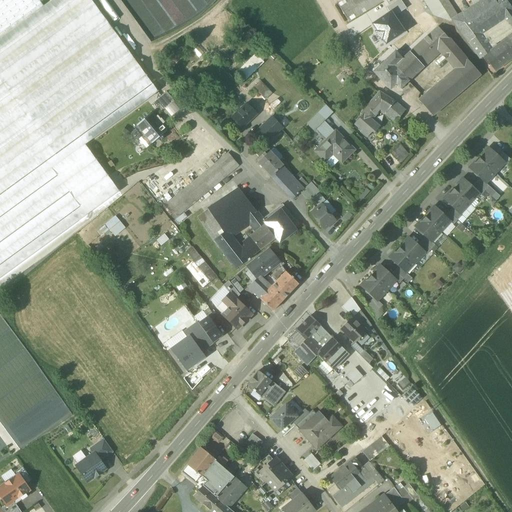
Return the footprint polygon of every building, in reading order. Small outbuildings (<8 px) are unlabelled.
[(52,0),(43,7),(38,0),(0,0),(0,181),(146,75),(90,0),(52,0)] [(348,22),(383,1),(382,0),(344,0),(338,4),(348,21),(348,22)] [(400,0),(397,0),(386,7),(390,13),(394,17),(406,9),(400,0)] [(450,22),(452,20),(458,16),(447,0),(423,0),(434,16),(450,22)] [(474,6),(458,16),(452,20),(468,43),(482,33),(504,18),(509,26),(511,23),(511,8),(506,0),(502,0),(497,4),(494,0),(484,0),(482,2),(474,6)] [(390,13),(373,24),(377,31),(376,32),(382,40),(383,39),(386,44),(404,32),(394,17),(390,13)] [(511,23),(509,26),(504,18),(482,33),(490,44),(494,41),(497,45),(511,34),(511,23)] [(440,51),(455,70),(457,68),(470,84),(480,76),(481,76),(480,75),(451,42),(438,27),(402,60),(395,67),(408,81),(435,56),(440,51)] [(468,43),(479,58),(497,45),(494,41),(490,44),(482,33),(468,43)] [(511,34),(497,45),(479,58),(480,59),(484,56),(495,71),(511,58),(511,34)] [(204,54),(198,47),(193,51),(199,58),(204,54)] [(266,49),(263,54),(272,62),(276,57),(266,49)] [(374,72),(390,90),(396,84),(400,88),(408,81),(395,67),(402,60),(395,52),(374,72)] [(254,54),(238,71),(247,80),(264,63),(254,54)] [(433,116),(470,84),(457,68),(455,70),(419,100),(418,101),(432,117),(433,116)] [(0,181),(0,278),(119,192),(85,145),(158,92),(146,75),(0,181)] [(254,88),(266,100),(272,94),(260,81),(254,88)] [(160,106),(164,110),(165,109),(173,102),(174,101),(166,92),(153,104),(157,109),(160,106)] [(361,114),(362,115),(370,121),(371,120),(380,110),(385,114),(394,101),(380,92),(361,114)] [(270,106),(274,109),(281,103),(277,99),(270,106)] [(385,114),(396,123),(405,111),(394,101),(385,114)] [(173,102),(165,109),(172,117),(180,110),(173,102)] [(231,118),(242,129),(257,114),(247,103),(231,118)] [(325,105),(317,114),(323,121),(332,112),(325,105)] [(145,136),(152,144),(157,140),(159,142),(163,138),(161,136),(167,132),(162,125),(163,124),(160,120),(157,116),(155,118),(151,113),(137,126),(145,136)] [(315,129),(323,121),(317,114),(308,122),(315,129)] [(379,127),(371,120),(370,121),(362,115),(355,124),(362,130),(361,131),(367,137),(373,131),(375,133),(379,127)] [(257,129),(268,141),(283,128),(272,116),(257,129)] [(315,129),(326,141),(335,132),(323,121),(315,129)] [(127,137),(132,128),(127,125),(121,133),(127,137)] [(339,160),(341,162),(354,150),(335,132),(326,141),(315,152),(323,160),(331,152),(339,160)] [(146,149),(152,144),(145,136),(139,140),(146,149)] [(254,152),(259,158),(265,153),(267,155),(270,152),(263,145),(254,152)] [(403,145),(393,148),(396,158),(406,156),(403,145)] [(484,155),(480,159),(495,173),(505,163),(499,158),(488,148),(483,153),(484,155)] [(273,149),(270,152),(279,162),(282,158),(282,156),(276,149),(273,149)] [(283,166),(279,162),(270,152),(267,155),(258,162),(259,163),(271,177),(282,166),(283,166)] [(331,152),(323,160),(332,168),(339,160),(331,152)] [(165,206),(175,218),(239,166),(228,153),(165,206)] [(258,162),(267,155),(265,153),(259,158),(256,160),(256,161),(258,164),(259,163),(258,162)] [(505,163),(507,165),(511,161),(503,153),(499,158),(505,163)] [(486,183),(495,173),(480,159),(476,164),(474,162),(469,168),(480,178),(486,184),(486,183)] [(297,182),(282,166),(271,177),(292,199),(300,193),(304,189),(297,182)] [(182,185),(190,179),(182,168),(174,174),(182,185)] [(495,176),(490,181),(500,192),(505,187),(495,176)] [(301,178),(297,182),(304,189),(308,185),(301,178)] [(458,185),(454,190),(470,204),(479,194),(472,187),(462,178),(457,184),(458,185)] [(480,178),(476,183),(485,191),(489,186),(486,183),(486,184),(480,178)] [(300,193),(308,202),(320,192),(311,183),(308,185),(304,189),(300,193)] [(481,196),(485,191),(476,183),(472,187),(479,194),(481,196)] [(500,197),(489,186),(485,191),(492,197),(496,201),(500,197)] [(358,198),(361,201),(370,192),(366,188),(358,198)] [(208,210),(214,217),(245,197),(239,189),(208,210)] [(460,214),(470,204),(454,190),(450,194),(449,193),(443,199),(453,208),(460,214)] [(479,194),(470,204),(475,209),(484,199),(481,196),(479,194)] [(255,210),(245,197),(214,217),(225,233),(228,231),(247,218),(256,212),(255,210)] [(496,202),(496,201),(492,197),(487,202),(492,207),(496,202)] [(326,201),(322,205),(331,215),(335,212),(326,201)] [(461,224),(475,209),(470,204),(460,214),(462,216),(458,221),(461,224)] [(311,214),(324,229),(335,220),(331,215),(322,205),(311,214)] [(430,213),(425,218),(441,232),(450,222),(445,217),(434,206),(428,212),(430,213)] [(267,217),(263,220),(276,237),(279,242),(295,230),(289,223),(293,220),(284,207),(269,219),(267,217)] [(453,208),(449,212),(458,221),(462,216),(460,214),(453,208)] [(214,242),(225,233),(214,217),(208,210),(197,217),(213,241),(214,242)] [(348,211),(341,219),(346,224),(353,216),(348,211)] [(265,246),(276,237),(263,220),(256,212),(247,218),(252,225),(257,232),(250,237),(251,238),(260,250),(265,246)] [(453,225),(458,221),(449,212),(445,217),(450,222),(453,225)] [(184,213),(174,221),(177,225),(187,217),(184,213)] [(115,216),(104,225),(115,237),(125,229),(115,216)] [(228,231),(233,238),(252,225),(247,218),(228,231)] [(432,242),(441,232),(425,218),(421,222),(420,221),(415,227),(426,237),(432,242)] [(441,232),(446,237),(455,227),(453,225),(450,222),(441,232)] [(233,238),(228,231),(225,233),(214,242),(235,270),(260,250),(251,238),(248,241),(250,243),(242,249),(233,238)] [(446,237),(441,232),(432,242),(435,246),(438,248),(447,238),(446,237)] [(404,244),(400,249),(415,263),(424,253),(425,253),(418,246),(408,237),(403,243),(404,244)] [(426,237),(422,242),(431,250),(435,246),(432,242),(426,237)] [(426,255),(431,250),(422,242),(418,246),(425,253),(424,253),(426,255)] [(186,267),(203,288),(217,277),(192,247),(186,252),(194,261),(186,267)] [(249,271),(257,279),(257,280),(261,277),(280,263),(269,249),(246,267),(249,271)] [(406,273),(415,263),(400,249),(396,253),(394,252),(389,258),(399,267),(406,273)] [(429,258),(426,255),(424,253),(415,263),(420,268),(429,258)] [(457,263),(451,269),(457,275),(463,268),(457,263)] [(375,272),(371,277),(387,291),(396,281),(390,275),(379,265),(374,271),(375,272)] [(272,278),(276,282),(286,272),(282,267),(272,278)] [(399,267),(394,271),(403,279),(408,284),(412,279),(406,273),(399,267)] [(257,279),(249,271),(245,274),(252,283),(257,279)] [(399,284),(403,279),(394,271),(390,275),(396,281),(399,284)] [(266,283),(261,277),(257,280),(257,279),(252,283),(247,286),(260,299),(273,311),(298,284),(293,279),(293,278),(292,276),(291,277),(286,272),(276,282),(271,288),(266,283)] [(233,277),(229,281),(239,294),(244,290),(233,277)] [(272,277),(266,283),(271,288),(276,282),(272,278),(272,277)] [(378,301),(387,291),(371,277),(367,281),(366,280),(360,286),(374,298),(377,301),(378,301)] [(187,287),(182,279),(174,284),(179,292),(187,287)] [(443,285),(438,280),(433,285),(439,290),(443,285)] [(224,287),(230,294),(236,299),(240,295),(229,281),(223,285),(224,287)] [(230,294),(224,287),(210,300),(216,308),(230,294)] [(236,299),(230,294),(216,308),(223,315),(222,315),(237,329),(251,315),(236,299)] [(352,317),(352,318),(360,310),(351,298),(341,308),(352,318),(352,317)] [(366,306),(377,320),(383,314),(379,310),(383,306),(378,301),(377,301),(374,298),(366,306)] [(208,318),(214,326),(219,323),(208,308),(203,312),(208,318)] [(208,318),(203,312),(202,311),(194,317),(197,322),(199,324),(208,318)] [(309,338),(315,345),(327,333),(310,316),(296,331),(306,340),(307,340),(309,338)] [(341,329),(355,343),(366,331),(352,318),(352,317),(352,318),(341,329)] [(199,324),(212,342),(221,336),(214,326),(208,318),(199,324)] [(212,342),(199,324),(197,322),(183,332),(187,337),(170,349),(186,372),(206,358),(202,352),(213,344),(212,342)] [(187,337),(183,332),(182,330),(165,342),(170,349),(187,337)] [(300,346),(306,340),(296,331),(290,336),(300,346)] [(317,355),(324,361),(333,370),(348,354),(332,339),(318,353),(317,354),(317,355)] [(298,349),(311,362),(317,355),(317,354),(318,353),(307,340),(306,340),(300,346),(298,349)] [(364,351),(355,343),(351,347),(359,355),(364,351)] [(311,362),(298,349),(294,352),(307,365),(311,362)] [(359,355),(368,364),(373,359),(364,351),(359,355)] [(327,376),(333,370),(324,361),(318,367),(327,376)] [(301,365),(293,373),(300,381),(308,372),(301,365)] [(346,376),(350,380),(359,373),(355,368),(346,376)] [(379,368),(376,372),(386,382),(389,378),(379,368)] [(192,391),(202,379),(196,370),(183,379),(192,391)] [(333,370),(327,376),(331,380),(337,374),(333,370)] [(254,391),(261,397),(272,382),(258,371),(247,386),(254,391)] [(363,377),(359,373),(350,380),(354,385),(363,377)] [(405,377),(397,384),(402,392),(411,384),(405,377)] [(305,378),(295,388),(298,392),(308,382),(305,378)] [(261,397),(268,402),(279,388),(272,382),(261,397)] [(285,392),(279,388),(268,402),(274,407),(285,392)] [(258,401),(261,397),(254,391),(251,395),(258,401)] [(281,431),(291,421),(297,417),(286,405),(270,419),(281,431)] [(390,405),(378,415),(390,430),(403,420),(390,405)] [(305,409),(297,417),(291,421),(295,426),(309,414),(305,409)] [(295,426),(299,430),(316,415),(316,414),(312,410),(309,414),(295,426)] [(299,430),(317,449),(341,427),(334,419),(328,424),(318,413),(316,414),(316,415),(299,430)] [(215,430),(209,437),(219,444),(224,438),(215,430)] [(245,444),(250,447),(257,438),(253,434),(245,444)] [(371,461),(389,447),(381,437),(363,451),(371,461)] [(262,441),(257,438),(250,447),(255,451),(262,441)] [(94,453),(99,461),(112,452),(104,440),(90,450),(94,454),(94,453)] [(230,443),(224,449),(231,455),(236,448),(230,443)] [(411,445),(402,453),(406,458),(411,454),(416,450),(411,445)] [(234,477),(223,467),(216,461),(200,448),(182,473),(201,488),(203,486),(217,498),(234,477)] [(262,448),(255,457),(260,461),(267,452),(262,448)] [(72,457),(78,465),(87,459),(81,451),(72,457)] [(76,466),(87,482),(94,477),(95,477),(102,473),(101,472),(105,469),(99,461),(94,453),(94,454),(87,459),(78,465),(76,466)] [(303,461),(312,471),(320,464),(311,454),(303,461)] [(411,454),(406,458),(410,463),(415,458),(411,454)] [(219,456),(216,461),(223,467),(227,461),(223,457),(222,459),(219,456)] [(259,463),(263,468),(272,460),(268,456),(259,463)] [(265,483),(266,482),(284,467),(275,457),(272,460),(263,468),(259,472),(262,476),(260,478),(265,483)] [(332,497),(341,508),(374,481),(369,474),(363,466),(355,457),(330,478),(335,484),(340,490),(332,496),(332,497)] [(367,463),(363,466),(369,474),(374,470),(367,463)] [(18,475),(26,486),(32,481),(22,467),(13,473),(16,477),(18,475)] [(292,477),(284,467),(266,482),(275,492),(292,477)] [(262,476),(259,472),(256,468),(251,472),(258,480),(260,478),(262,476)] [(1,476),(6,483),(16,477),(13,473),(11,469),(1,476)] [(374,481),(378,486),(383,482),(374,470),(369,474),(374,481)] [(0,495),(6,505),(7,506),(13,502),(14,504),(15,504),(19,501),(17,499),(29,490),(26,486),(18,475),(16,477),(6,483),(0,487),(0,495)] [(246,488),(234,477),(217,498),(226,506),(229,508),(246,488)] [(408,483),(403,488),(412,500),(418,496),(408,483)] [(327,490),(332,496),(340,490),(335,484),(327,490)] [(394,488),(397,492),(403,488),(400,484),(394,488)] [(194,496),(211,511),(220,511),(226,506),(217,498),(203,486),(201,488),(194,496)] [(288,496),(292,501),(300,495),(300,496),(302,495),(297,488),(288,496)] [(384,495),(395,510),(405,502),(397,492),(394,488),(384,495)] [(403,488),(397,492),(405,502),(406,505),(412,500),(403,488)] [(312,511),(315,510),(308,501),(306,503),(300,496),(300,495),(292,501),(282,509),(284,511),(312,511)] [(374,505),(371,506),(375,511),(396,511),(395,510),(384,495),(373,503),(374,505)] [(268,501),(262,506),(266,511),(267,511),(273,507),(268,501)] [(3,511),(14,511),(19,509),(15,504),(14,504),(13,502),(7,506),(6,505),(1,509),(3,511)] [(464,502),(452,511),(462,511),(468,507),(464,502)]
